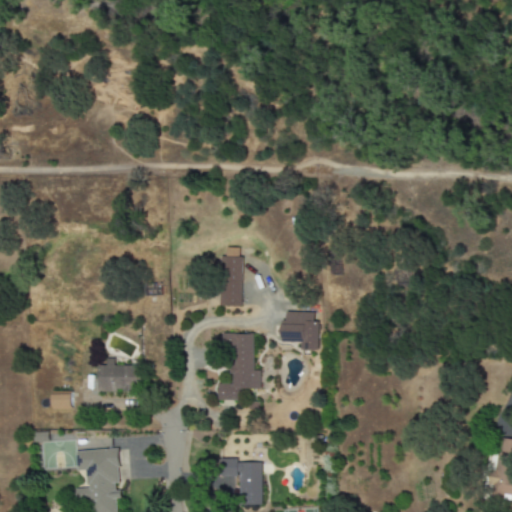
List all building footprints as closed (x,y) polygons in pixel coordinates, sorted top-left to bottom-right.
[(242,248),(225,248),(225,257),(220,257),(219,307),(240,307),(242,248)] [(316,351),(317,313),(286,312),(286,320),(282,320),(281,342),(300,343),(300,351),(316,351)] [(217,401),(241,401),(241,390),(260,390),(260,371),(254,371),(254,335),(223,335),(223,350),(231,350),(231,384),(217,384),(217,401)] [(97,393),(140,393),(140,366),(114,366),(114,359),(106,359),(106,366),(98,366),(97,393)] [(72,393),(52,393),(52,410),(72,410),(72,393)] [(511,440),(500,438),(498,456),(490,455),(483,496),(511,500),(511,497),(511,440)] [(76,451),(77,471),(86,471),(87,488),(75,489),(76,504),(89,504),(89,511),(116,511),(116,499),(121,499),(121,491),(118,491),(117,449),(76,451)] [(262,463),(237,463),(236,459),(220,459),(220,478),(239,478),(240,506),(262,505),(262,463)]
